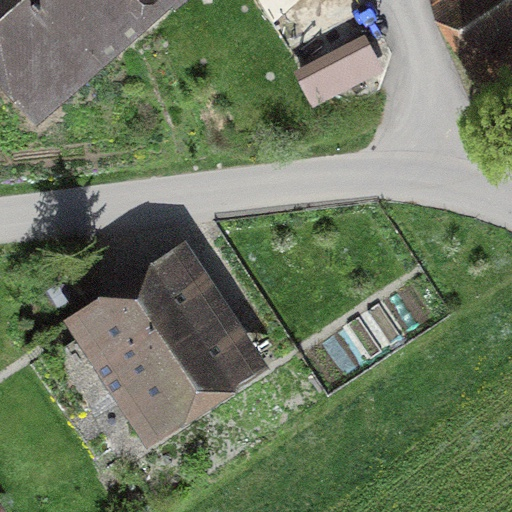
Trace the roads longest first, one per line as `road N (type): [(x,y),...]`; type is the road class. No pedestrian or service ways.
road 1 (unclassified): [(511,207),(428,180),(347,178),(0,221)]
road 2 (track): [(428,180),(425,117),(398,0)]
